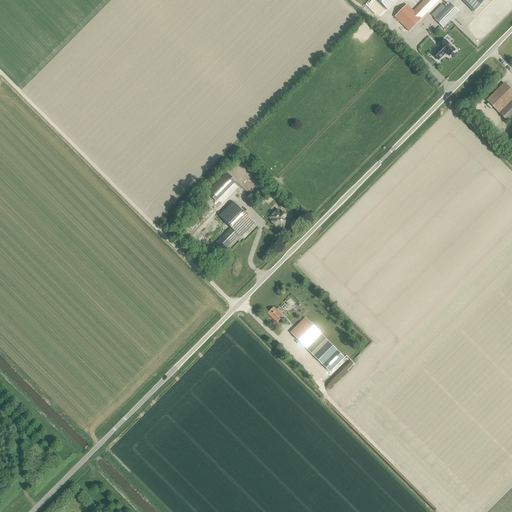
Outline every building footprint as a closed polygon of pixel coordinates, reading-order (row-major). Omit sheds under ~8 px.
[(377,0),(387,10),(397,0),(377,0)] [(394,17),(409,32),(421,19),(420,19),(424,15),(439,0),(424,0),(413,11),(406,5),(394,17)] [(461,0),(474,12),(486,0),(461,0)] [(434,19),(443,28),(459,12),(450,3),(434,19)] [(432,54),(438,60),(445,53),(449,56),(455,50),(444,40),(439,46),(440,47),(432,54)] [(486,100),(507,121),(511,116),(511,90),(504,83),(486,100)] [(207,192),(215,201),(235,181),(227,172),(207,192)] [(219,216),(231,228),(214,245),(222,252),(239,235),(240,237),(254,223),(233,202),(219,216)] [(281,214),(277,210),(269,218),(273,222),(273,223),(274,223),(276,225),(275,225),(276,226),(277,225),(281,229),(289,221),(285,217),(285,216),(286,216),(286,215),(285,215),(285,214),(284,213),(283,213),(282,213),(281,213),(281,214)] [(267,313),(268,313),(276,322),(276,323),(283,316),(282,316),(273,307),(274,307),(273,307),(267,313)] [(290,333),(329,371),(344,357),(321,335),(321,334),(305,318),(290,333)]
